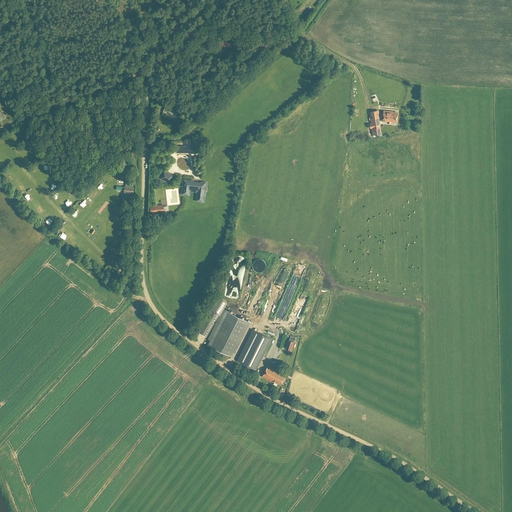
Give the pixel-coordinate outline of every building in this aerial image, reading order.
[(177,113),(165,108),(163,112),(176,117),(177,113)] [(367,119),(371,119),(373,135),(391,132),(390,127),(381,129),(379,118),(380,118),(378,111),(370,112),(370,116),(367,116),(367,119)] [(390,122),(397,122),(397,114),(391,113),(391,112),(384,112),(383,121),(387,122),(387,123),(390,123),(390,122)] [(169,183),(173,176),(167,173),(167,172),(165,171),(161,179),(169,183)] [(9,176),(13,182),(18,178),(14,173),(9,176)] [(204,197),(205,186),(206,186),(207,183),(201,182),(201,183),(194,182),(194,181),(183,180),(182,185),(183,185),(182,194),(189,195),(190,191),(197,192),(197,197),(196,201),(200,201),(200,202),(204,202),(203,202),(203,200),(204,200),(205,197),(204,197)] [(164,205),(160,206),(151,207),(152,214),(165,213),(164,205)] [(63,234),(67,229),(63,226),(59,231),(63,234)] [(76,239),(73,244),(79,247),(82,242),(76,239)] [(207,337),(220,315),(211,310),(198,331),(207,337)] [(208,345),(232,357),(249,322),(226,310),(208,345)] [(238,361),(256,370),(271,339),(253,330),(238,361)] [(294,347),(296,343),(294,342),(295,338),(291,336),(290,341),(288,340),(285,348),(292,350),(293,346),(294,347)] [(281,385),(285,376),(276,372),(276,371),(268,366),(262,377),(274,383),(274,382),(281,385)]
